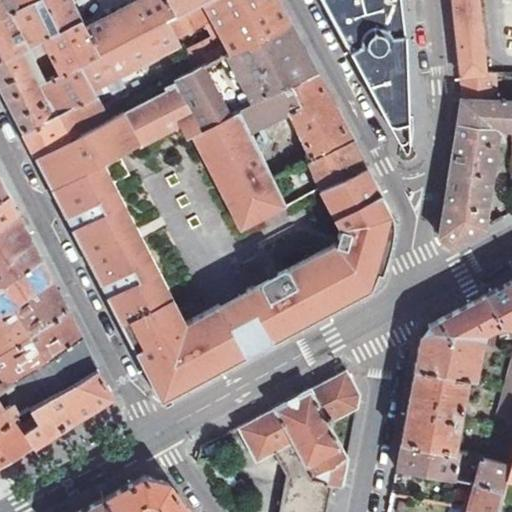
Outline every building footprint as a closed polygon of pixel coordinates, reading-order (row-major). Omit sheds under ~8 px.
[(84,17),(59,30),(42,0),(30,0),(0,15),(0,89),(0,90),(22,132),(94,95),(78,65),(102,52),(89,27),(84,17)] [(0,0),(0,15),(30,0),(42,0),(59,30),(84,17),(75,0),(0,0)] [(78,65),(94,95),(97,100),(123,87),(117,77),(179,44),(166,20),(181,12),(174,0),(140,0),(89,27),(102,52),(78,65)] [(277,0),(202,0),(181,12),(166,20),(179,44),(193,71),(200,67),(225,54),(288,20),(277,0)] [(174,0),(181,12),(202,0),(174,0)] [(323,0),(329,11),(367,79),(397,136),(405,135),(402,47),(403,35),(403,25),(399,0),(323,0)] [(452,0),(460,74),(485,72),(483,45),(478,0),(452,0)] [(304,49),(288,20),(225,54),(252,104),(316,71),(304,49)] [(177,80),(202,129),(227,116),(200,67),(193,71),(177,80)] [(334,105),(316,71),(252,104),(241,109),(252,132),(290,114),(313,159),(353,141),(348,131),(334,105)] [(485,72),(460,74),(463,97),(460,97),(456,126),(499,128),(511,129),(511,98),(492,97),(491,73),(485,72)] [(39,165),(61,208),(190,143),(187,137),(202,129),(177,80),(126,108),(107,118),(82,132),(34,155),(39,165)] [(107,118),(102,109),(97,100),(94,95),(22,132),(25,138),(34,155),(82,132),(107,118)] [(102,109),(107,118),(126,108),(122,99),(102,109)] [(87,258),(90,265),(209,208),(275,177),(252,132),(241,109),(227,116),(202,129),(187,137),(190,143),(61,208),(87,258)] [(499,128),(456,126),(448,179),(439,237),(453,245),(486,227),(499,128)] [(353,141),(313,159),(309,161),(320,187),(366,166),(360,154),(353,141)] [(392,217),(366,166),(320,187),(285,204),(224,235),(164,266),(217,370),(372,288),(382,266),(386,247),(392,217)] [(224,235),(285,204),(275,177),(209,208),(224,235)] [(15,208),(8,195),(0,199),(0,227),(18,215),(15,208)] [(90,265),(106,296),(164,266),(224,235),(209,208),(90,265)] [(29,236),(18,215),(0,227),(0,283),(39,256),(29,236)] [(48,273),(39,256),(0,283),(0,313),(51,279),(48,273)] [(169,395),(217,370),(164,266),(106,296),(133,348),(155,391),(169,395)] [(0,355),(67,310),(63,303),(51,279),(0,313),(0,355)] [(485,295),(500,322),(511,323),(511,280),(511,281),(485,295)] [(419,344),(415,367),(466,374),(466,377),(474,379),(482,331),(500,322),(485,295),(429,325),(425,330),(424,332),(421,335),(419,344)] [(0,377),(5,386),(12,381),(81,337),(76,329),(67,310),(0,355),(0,377)] [(81,337),(12,381),(16,388),(25,401),(28,407),(96,367),(86,347),(81,337)] [(22,429),(31,444),(41,438),(63,424),(110,395),(96,367),(28,407),(32,413),(27,416),(30,420),(21,426),(22,429)] [(408,405),(401,441),(453,449),(466,377),(466,374),(415,367),(408,405)] [(286,472),(278,511),(327,511),(333,483),(342,485),(347,457),(328,422),(357,407),(359,394),(345,368),(282,401),(237,425),(256,460),(274,451),(286,472)] [(0,422),(14,415),(28,407),(25,401),(17,406),(8,405),(1,409),(0,407),(0,397),(16,388),(12,381),(5,386),(0,389),(0,422)] [(511,391),(505,389),(499,414),(511,417),(511,391)] [(0,441),(22,429),(21,426),(18,422),(14,415),(0,422),(0,441)] [(18,422),(21,426),(30,420),(27,416),(18,422)] [(0,463),(31,444),(22,429),(0,441),(0,463)] [(397,462),(396,467),(452,478),(458,450),(453,449),(401,441),(397,462)] [(474,482),(502,488),(505,477),(509,462),(480,456),(474,482)] [(187,511),(181,503),(167,482),(155,479),(143,477),(105,498),(113,511),(187,511)] [(467,508),(481,511),(496,511),(502,488),(474,482),(467,508)] [(113,511),(105,498),(77,511),(113,511)]
